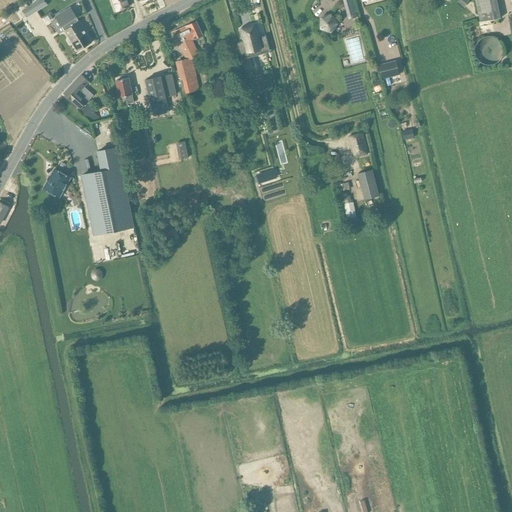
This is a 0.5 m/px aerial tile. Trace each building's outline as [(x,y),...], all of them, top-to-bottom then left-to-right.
[(45,0),(37,0),(22,9),(27,17),(48,5),(45,0)] [(112,0),(116,11),(129,6),(126,0),(112,0)] [(344,0),(349,17),(358,15),(353,0),(344,0)] [(475,0),(478,15),(480,22),(501,18),(499,10),(497,0),(475,0)] [(72,44),(77,52),(92,43),(70,8),(55,17),(69,39),(68,39),(68,41),(70,44),(71,45),(72,44)] [(14,24),(22,18),(15,9),(7,15),(14,24)] [(320,29),(331,33),(339,23),(332,13),(320,17),(320,29)] [(182,80),(186,93),(199,90),(196,77),(192,58),(199,55),(192,40),(202,35),(196,22),(173,33),(180,46),(186,59),(178,61),(183,80),(182,80)] [(237,43),(241,57),(250,55),(249,52),(260,49),(260,52),(269,50),(265,36),(259,37),(256,24),(240,28),(244,41),(237,43)] [(504,50),(504,47),(503,43),(501,40),(498,38),(496,36),(494,35),(490,35),(488,35),(485,35),(481,37),(479,39),(477,41),(476,44),(475,46),(474,49),(475,52),(475,55),(476,57),(478,60),(481,62),(483,63),(485,64),(489,65),(491,65),(494,64),(497,63),(499,61),(501,59),(503,56),(504,53),(504,50)] [(382,80),(400,75),(396,60),(378,65),(382,80)] [(151,108),(167,104),(166,97),(176,95),(171,74),(145,80),(151,108)] [(71,101),(81,109),(87,102),(78,94),(88,82),(81,75),(64,94),(72,100),(71,101)] [(125,96),(127,104),(134,103),(132,94),(129,78),(116,81),(119,97),(125,96)] [(90,104),(82,109),(90,121),(98,117),(90,104)] [(414,138),(412,130),(402,132),(404,140),(414,138)] [(362,134),(349,138),(354,158),(367,155),(362,134)] [(178,159),(189,157),(185,140),(174,143),(178,159)] [(102,171),(82,175),(95,234),(134,226),(118,147),(98,151),(102,171)] [(255,175),(261,187),(279,179),(274,167),(255,175)] [(59,197),(70,178),(55,169),(44,189),(59,197)] [(379,196),(372,170),(358,173),(364,200),(379,196)] [(69,198),(71,208),(82,206),(80,196),(69,198)] [(0,223),(9,207),(0,202),(0,223)] [(348,221),(357,219),(353,202),(344,204),(348,221)] [(62,220),(48,222),(58,278),(71,276),(62,220)] [(83,272),(91,270),(88,259),(80,261),(83,272)]
